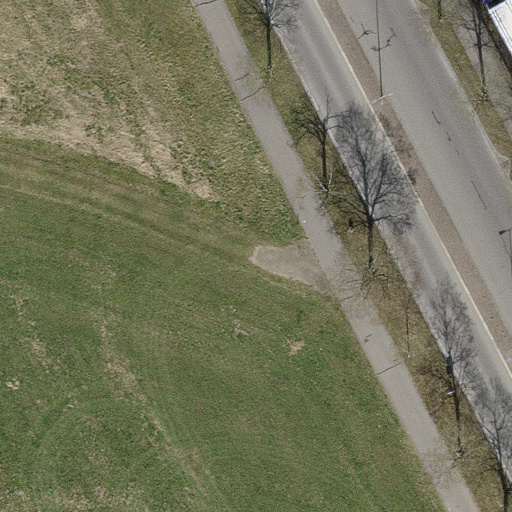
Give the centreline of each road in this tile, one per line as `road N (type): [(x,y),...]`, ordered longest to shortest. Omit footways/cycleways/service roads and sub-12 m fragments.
road 1 (secondary): [(293,0),(511,422)]
road 2 (track): [(408,223),(333,254),(247,253),(0,159)]
road 3 (secondary): [(511,265),(374,0)]
